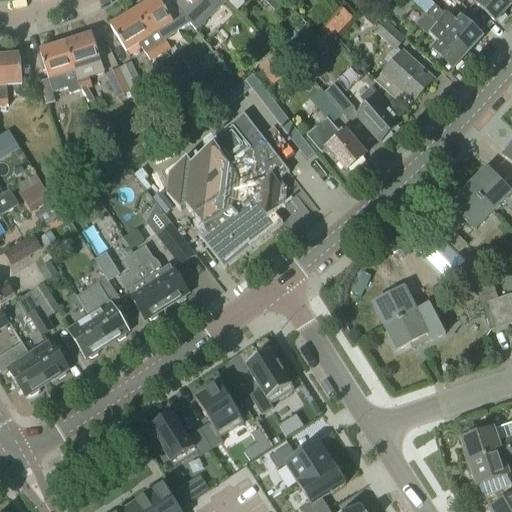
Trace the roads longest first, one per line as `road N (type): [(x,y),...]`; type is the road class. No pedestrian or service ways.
road 1 (residential): [(13,462),(283,290)]
road 2 (residential): [(283,290),(385,202),(511,66)]
road 3 (residential): [(371,432),(283,290)]
road 4 (residential): [(371,432),(511,384)]
